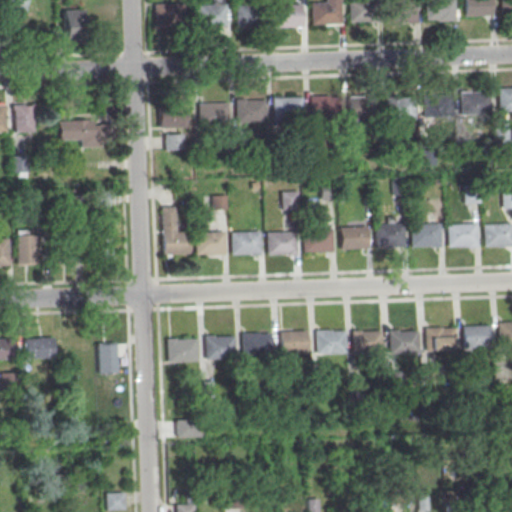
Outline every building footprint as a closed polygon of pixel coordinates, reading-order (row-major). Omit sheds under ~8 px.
[(25,0),(3,0),(3,13),(25,13),(25,0)] [(348,0),(377,0),(377,21),(349,22),(348,0)] [(386,0),(415,0),(415,22),(387,23),(386,0)] [(424,0),(453,0),(453,20),(425,21),(424,0)] [(462,0),(491,0),(492,17),(463,18),(462,0)] [(499,0),(511,0),(511,15),(500,16),(499,0)] [(310,3),(338,2),(339,24),(310,25),(310,3)] [(153,5),(182,4),(182,26),(154,27),(153,5)] [(195,5),(224,4),(224,27),(196,28),(195,5)] [(272,5),(300,4),(301,27),(272,28),(272,5)] [(234,6),(263,5),(263,27),(235,28),(234,6)] [(81,9),(61,9),(61,42),(81,42),(81,9)] [(496,90),(511,89),(511,111),(497,112),(496,90)] [(460,92),(488,91),(489,114),(460,115),(460,92)] [(422,96),(451,95),(452,117),(423,118),(422,96)] [(272,98),(300,97),(301,120),(272,121),(272,98)] [(309,98),(338,97),(339,119),(310,120),(309,98)] [(347,98),(376,97),(377,120),(348,120),(347,98)] [(385,98),(413,97),(414,119),(385,120),(385,98)] [(235,101),(263,100),(264,122),(235,123),(235,101)] [(198,104),(227,103),(227,125),(199,126),(198,104)] [(11,105),(30,104),(32,131),(12,132),(11,105)] [(156,105),(185,104),(186,127),(157,128),(156,105)] [(56,120),(56,138),(77,138),(77,148),(97,148),(97,120),(56,120)] [(494,128),(508,127),(509,144),(494,145),(494,128)] [(231,131),(245,130),(246,147),(232,148),(231,131)] [(162,135),(176,134),(177,151),(163,152),(162,135)] [(306,137),(320,136),(321,153),(307,154),(306,137)] [(457,140),(471,140),(472,157),(458,158),(457,140)] [(269,141),(283,141),(284,158),(270,159),(269,141)] [(420,150),(434,149),(435,166),(421,167),(420,150)] [(10,156),(26,155),(27,172),(11,173),(10,156)] [(391,178),(405,177),(406,195),(392,195),(391,178)] [(319,184),(334,183),(334,200),(320,201),(319,184)] [(462,185),(479,184),(480,203),(463,203),(462,185)] [(92,191),(108,190),(109,207),(93,208),(92,191)] [(280,192),(298,191),(299,210),(281,211),(280,192)] [(501,192),(511,192),(511,209),(502,210),(501,192)] [(211,194),(225,193),(226,210),(212,211),(211,194)] [(68,196),(84,196),(84,212),(68,213),(68,196)] [(159,208),(174,207),(175,232),(190,232),(190,254),(161,255),(159,208)] [(374,225),(404,224),(405,247),(375,248),(374,225)] [(411,225),(440,224),(441,247),(411,248),(411,225)] [(446,225),(476,224),(477,247),(447,248),(446,225)] [(483,225),(511,224),(511,247),(484,248),(483,225)] [(339,228),(369,227),(370,250),(340,251),(339,228)] [(302,230),(332,229),(332,252),(303,253),(302,230)] [(194,233),(223,232),(224,255),(194,256),(194,233)] [(230,233),(259,232),(260,254),(230,255),(230,233)] [(266,233),(295,232),(296,254),(266,255),(266,233)] [(91,234),(110,233),(111,260),(92,261),(91,234)] [(54,235),(73,234),(74,261),(55,262),(54,235)] [(14,236),(34,235),(35,263),(16,263),(14,236)] [(497,324),(511,322),(511,345),(498,346),(497,324)] [(461,327),(489,326),(490,348),(462,350),(461,327)] [(425,328),(455,327),(456,349),(426,351),(425,328)] [(352,331),(382,329),(383,352),(353,353),(352,331)] [(388,330),(418,329),(419,351),(389,353),(388,330)] [(278,331),(308,330),(309,352),(279,354),(278,331)] [(315,331),(344,330),(345,352),(316,354),(315,331)] [(241,334),(270,332),(271,355),(241,356),(241,334)] [(204,336),(233,335),(234,358),(204,359),(204,336)] [(23,338),(51,337),(51,358),(24,358),(23,338)] [(165,338),(194,337),(195,360),(166,361),(165,338)] [(0,338),(12,338),(13,358),(0,358),(0,338)] [(114,373),(114,343),(96,343),(96,373),(114,373)] [(422,364),(436,363),(437,381),(422,382),(422,364)] [(386,371),(400,370),(401,388),(386,389),(386,371)] [(312,377),(326,376),(327,393),(313,394),(312,377)] [(276,378),(292,377),(292,399),(277,400),(276,378)] [(238,383),(253,382),(253,398),(239,398),(238,383)] [(350,387),(364,386),(364,402),(350,402),(350,387)] [(174,420),(192,419),(193,437),(174,438),(174,420)] [(388,486),(403,486),(403,503),(389,504),(388,486)] [(222,491),(240,490),(240,507),(223,508),(222,491)] [(104,493),(122,492),(123,510),(105,511),(104,493)] [(415,495),(426,494),(427,511),(416,511),(415,495)] [(174,511),(174,504),(192,503),(192,511),(174,511)]
